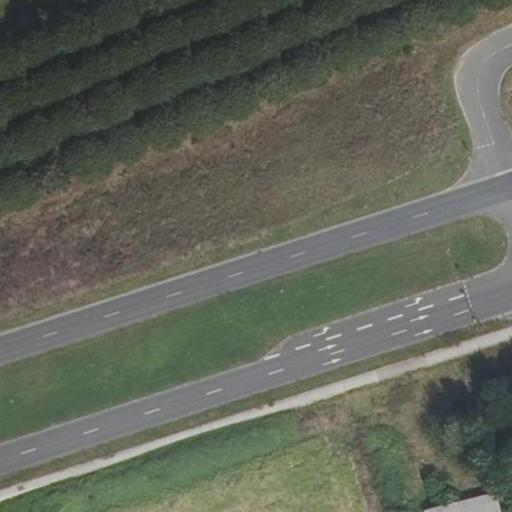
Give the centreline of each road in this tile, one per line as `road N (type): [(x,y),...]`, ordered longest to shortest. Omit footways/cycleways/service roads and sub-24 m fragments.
road 1 (secondary): [(0,458),(511,289)]
road 2 (secondary): [(511,187),(0,348)]
